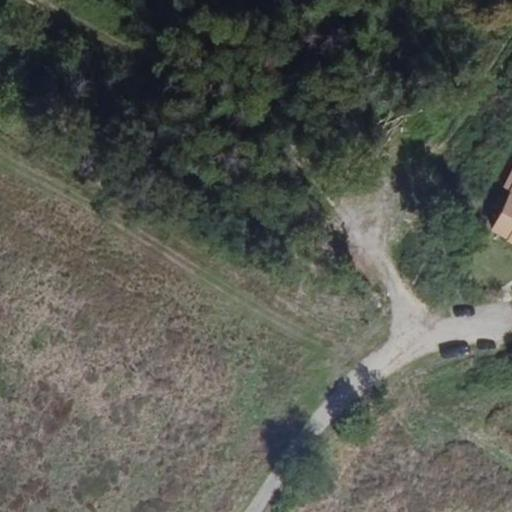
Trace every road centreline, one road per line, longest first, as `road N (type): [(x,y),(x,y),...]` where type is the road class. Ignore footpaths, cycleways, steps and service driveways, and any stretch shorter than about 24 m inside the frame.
road 1 (track): [(349,392),(333,354),(296,328),(0,161)]
road 2 (unclassified): [(258,511),(349,392),(473,322),(511,326)]
road 3 (track): [(416,350),(376,247),(337,214)]
